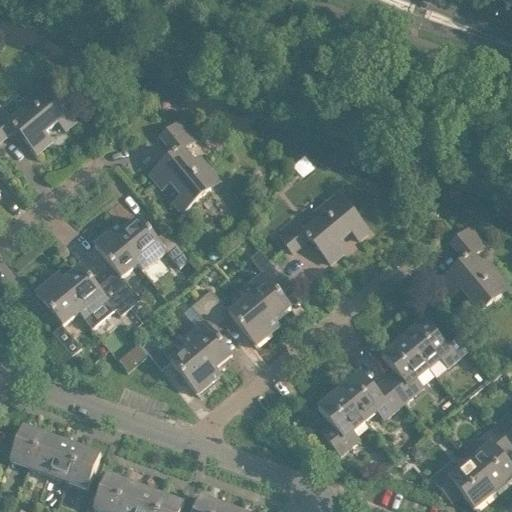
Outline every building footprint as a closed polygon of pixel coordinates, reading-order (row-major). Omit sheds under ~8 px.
[(0,141),(13,131),(14,132),(16,131),(35,154),(50,142),(43,134),(58,122),(65,131),(74,123),(43,85),(18,105),(22,110),(10,120),(0,108),(0,141)] [(170,155),(172,156),(149,175),(160,190),(169,183),(180,197),(172,204),(180,213),(218,182),(198,158),(193,162),(181,147),(192,138),(179,121),(159,137),(172,153),(170,155)] [(275,233),(291,253),(307,240),(308,241),(310,240),(329,264),(344,252),(337,243),(350,232),(357,241),(367,233),(336,194),(310,215),(315,220),(303,230),(294,218),(275,233)] [(177,268),(187,260),(169,237),(159,245),(139,220),(123,233),(122,233),(133,246),(126,252),(137,265),(136,265),(141,271),(164,252),(177,268)] [(122,233),(123,233),(118,227),(94,247),(119,278),(110,286),(129,309),(138,301),(120,278),(136,265),(137,265),(126,252),(133,246),(122,233)] [(462,310),(470,320),(509,289),(488,264),(484,268),(473,254),(483,246),(469,228),(450,243),(463,259),(461,261),(462,263),(439,281),(451,296),(459,289),(471,303),(462,310)] [(207,257),(208,259),(211,260),(213,259),(215,258),(216,255),(216,253),(214,251),(212,250),(209,250),(207,252),(206,254),(207,257)] [(268,281),(278,273),(259,250),(249,258),(263,274),(239,294),(244,300),(255,313),(262,308),(273,321),(274,320),(290,307),(268,281)] [(129,309),(110,286),(101,293),(80,268),(64,281),(63,281),(74,294),(67,301),(77,313),(77,314),(90,330),(114,311),(119,317),(129,309)] [(63,281),(64,281),(59,275),(34,295),(61,327),(52,334),(70,356),(80,348),(62,326),(77,314),(77,313),(67,301),(74,294),(63,281)] [(254,346),(279,326),(274,320),(273,321),(262,308),(255,313),(244,300),(228,313),(210,291),(200,299),(220,322),(229,315),(254,346)] [(210,330),(220,322),(200,299),(191,307),(204,323),(180,342),(185,348),(186,348),(197,361),(204,355),(214,369),(215,368),(231,355),(210,330)] [(402,338),(427,369),(439,360),(446,369),(466,352),(449,330),(439,339),(424,321),(402,338)] [(385,383),(402,404),(423,388),(416,379),(427,369),(402,338),(380,356),(395,375),(385,383)] [(141,347),(160,370),(170,363),(196,395),(220,375),(215,368),(214,369),(204,355),(197,361),(186,348),(185,348),(170,361),(152,339),(141,347)] [(127,353),(117,361),(125,371),(135,363),(127,353)] [(338,391),(363,422),(375,413),(382,421),(402,404),(385,383),(375,392),(360,374),(338,391)] [(352,431),(363,422),(338,391),(317,409),(332,427),(321,436),(338,457),(359,440),(352,431)] [(511,412),(494,427),(511,448),(511,447),(511,412)] [(22,426),(9,461),(29,469),(42,434),(22,426)] [(469,462),(489,486),(495,493),(511,478),(511,469),(501,457),(511,448),(494,427),(474,444),(481,452),(469,462)] [(42,434),(29,469),(48,476),(61,441),(42,434)] [(61,441),(48,476),(67,483),(80,448),(61,441)] [(412,446),(409,449),(409,454),(412,457),(416,457),(420,454),(420,450),(417,446),(412,446)] [(80,448),(67,483),(87,490),(100,455),(80,448)] [(430,480),(447,501),(458,492),(473,511),(495,493),(489,486),(469,462),(457,472),(450,463),(430,480)] [(346,474),(356,480),(361,473),(350,467),(346,474)] [(92,509),(98,511),(113,511),(125,482),(105,475),(92,509)] [(113,511),(135,511),(144,489),(125,482),(113,511)] [(144,489),(135,511),(157,511),(163,496),(144,489)] [(163,496),(157,511),(180,511),(183,504),(163,496)] [(215,511),(219,505),(199,497),(193,511),(192,511),(187,510),(186,511),(215,511)]
